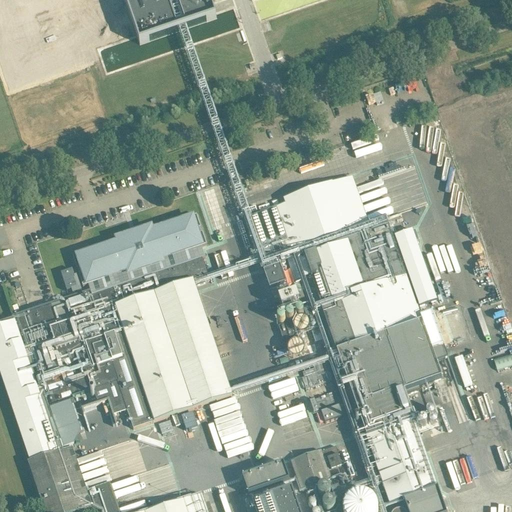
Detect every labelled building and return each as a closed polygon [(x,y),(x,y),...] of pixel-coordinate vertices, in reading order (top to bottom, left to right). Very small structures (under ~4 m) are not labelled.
[(187,29),(217,19),(215,14),(210,0),(124,0),(137,38),(140,45),(179,32),(182,31),(187,29)] [(266,155),(239,164),(242,174),(270,165),(266,155)] [(383,178),(408,170),(405,159),(379,168),(383,178)] [(511,511),(511,207),(496,163),(402,196),(511,511)] [(386,219),(368,225),(352,178),(285,201),(286,206),(271,212),(296,283),(311,277),(343,370),(377,466),(390,505),(404,500),(437,488),(404,393),(424,386),(418,368),(428,364),(424,354),(414,357),(405,330),(423,323),(410,286),(412,285),(420,308),(437,302),(412,231),(393,238),(386,219)] [(246,221),(257,252),(280,243),(269,213),(246,221)] [(15,323),(0,327),(0,373),(13,413),(23,440),(30,463),(27,464),(40,502),(42,511),(91,511),(92,511),(91,511),(207,511),(206,506),(187,511),(186,511),(183,502),(164,509),(154,511),(119,511),(110,484),(87,492),(73,449),(64,452),(64,451),(49,407),(70,400),(72,399),(94,391),(98,404),(109,400),(115,417),(127,412),(131,423),(127,424),(130,432),(232,397),(194,284),(193,282),(209,277),(203,260),(205,259),(202,252),(202,250),(205,249),(204,248),(207,247),(203,234),(200,235),(199,231),(201,230),(197,218),(194,219),(194,217),(153,231),(152,227),(135,233),(114,240),(116,244),(73,258),(77,272),(79,271),(80,271),(81,275),(79,276),(83,289),(85,288),(86,289),(89,288),(90,292),(70,299),(13,318),(15,323)] [(270,291),(287,285),(281,267),(264,273),(270,291)] [(77,271),(73,272),(73,270),(61,274),(67,293),(72,291),(73,295),(82,292),(77,276),(79,276),(81,275),(80,271),(79,271),(77,272),(77,271)] [(290,324),(279,328),(283,341),(294,338),(290,324)] [(324,425),(343,418),(339,407),(321,414),(324,425)] [(161,434),(172,431),(169,422),(158,425),(161,434)] [(217,429),(220,439),(239,433),(236,423),(217,429)] [(332,481),(332,480),(345,475),(336,448),(322,453),(321,452),(291,463),(301,492),(332,481)] [(284,465),(243,479),(249,496),(290,482),(284,465)] [(103,483),(108,482),(107,476),(110,476),(109,470),(101,472),(103,483)] [(445,511),(437,488),(404,500),(408,511),(445,511)] [(254,511),(300,511),(293,490),(252,504),(254,511)] [(378,511),(379,497),(336,495),(335,511),(378,511)]
